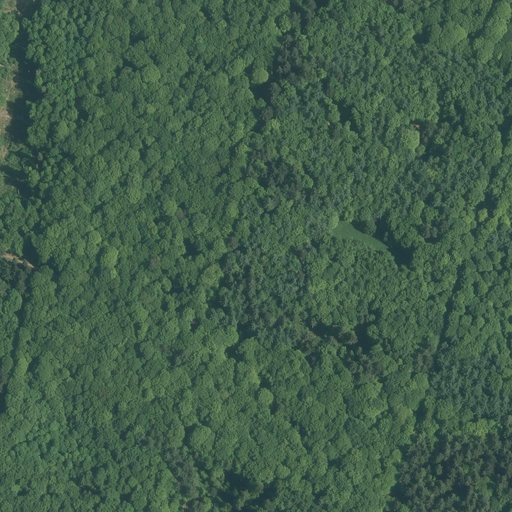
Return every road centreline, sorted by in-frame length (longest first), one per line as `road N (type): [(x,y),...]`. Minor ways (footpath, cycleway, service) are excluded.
road 1 (track): [(306,0),(211,331),(511,439)]
road 2 (track): [(0,470),(107,0)]
road 3 (track): [(363,511),(211,331),(0,263)]
road 4 (track): [(389,511),(511,139)]
road 5 (track): [(0,378),(330,511)]
road 6 (track): [(511,71),(306,0)]
road 7 (track): [(389,235),(511,271)]
